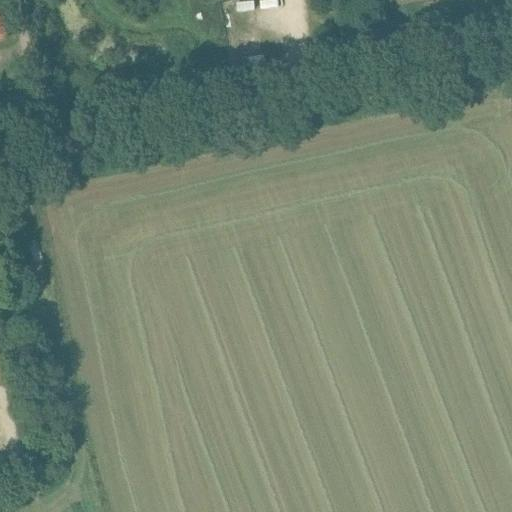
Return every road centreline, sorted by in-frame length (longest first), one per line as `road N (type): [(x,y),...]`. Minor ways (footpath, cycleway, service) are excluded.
road 1 (unclassified): [(0,176),(511,59)]
road 2 (track): [(12,0),(70,157)]
